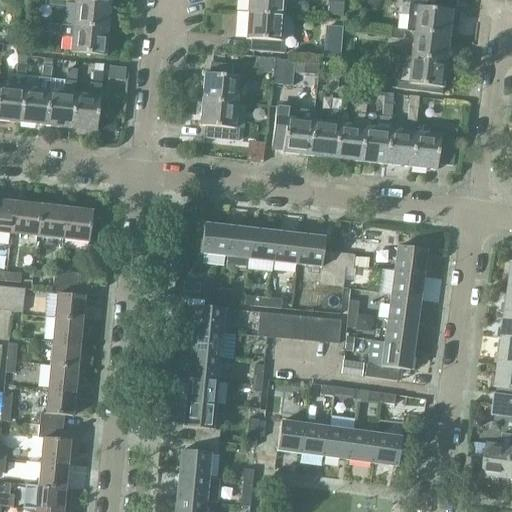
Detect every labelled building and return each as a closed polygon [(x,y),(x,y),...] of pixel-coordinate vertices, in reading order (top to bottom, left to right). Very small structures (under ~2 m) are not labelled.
[(49,0),(49,9),(62,10),(63,1),(50,0),(49,0)] [(283,16),(284,0),(248,0),(248,14),(283,16)] [(412,0),(409,32),(418,33),(418,34),(452,38),(453,32),(459,33),(461,22),(454,21),(456,12),(451,11),(451,0),(412,0)] [(110,7),(75,3),(73,29),(107,32),(110,7)] [(283,16),(248,14),(246,40),(251,40),(281,42),(283,16)] [(47,35),(60,36),(61,26),(48,26),(47,35)] [(107,32),(73,29),(70,55),(105,58),(107,32)] [(391,39),(404,41),(405,31),(392,30),(391,39)] [(449,63),(452,38),(418,34),(415,59),(449,63)] [(251,40),(250,51),(250,52),(285,54),(286,42),(281,42),(251,40)] [(415,59),(390,55),(388,64),(400,66),(400,69),(413,71),(412,85),(446,89),(449,63),(415,59)] [(239,78),(239,79),(244,79),(245,67),(211,64),(209,75),(239,78)] [(15,77),(24,79),(25,66),(16,65),(15,77)] [(92,86),(101,86),(103,67),(94,66),(92,86)] [(40,80),(50,81),(51,68),(42,68),(40,80)] [(48,93),(44,128),(70,131),(74,96),(77,71),(68,70),(66,82),(64,82),(62,95),(48,93)] [(204,75),(202,101),(237,104),(239,79),(239,78),(209,75),(204,75)] [(0,122),(19,125),(23,90),(0,87),(0,122)] [(44,128),(48,93),(23,90),(19,125),(44,128)] [(74,96),(70,131),(96,134),(100,99),(74,96)] [(237,104),(202,101),(200,127),(204,128),(234,130),(237,104)] [(313,123),(309,157),(334,160),(338,126),(341,102),(332,101),(330,113),(327,113),(326,124),(313,123)] [(338,126),(334,160),(360,163),(363,128),(366,103),(354,102),(352,127),(338,126)] [(377,130),(363,128),(360,163),(385,166),(389,131),(391,108),(382,107),(381,119),(378,119),(377,130)] [(283,155),(309,157),(314,112),(276,108),(275,114),(272,148),(283,150),(283,155)] [(407,121),(416,122),(417,109),(408,108),(407,121)] [(234,130),(204,128),(203,139),(238,142),(239,130),(234,130)] [(410,169),(436,172),(437,166),(453,168),(457,131),(429,128),(428,136),(414,134),(410,169)] [(385,166),(410,169),(414,134),(389,131),(385,166)] [(246,162),(262,164),(264,145),(249,143),(246,162)] [(0,233),(12,235),(15,205),(0,202),(0,233)] [(41,207),(15,205),(12,235),(37,238),(41,207)] [(37,238),(63,241),(67,210),(41,207),(37,238)] [(67,210),(63,241),(89,244),(93,213),(67,210)] [(225,257),(228,228),(204,225),(200,254),(225,257)] [(225,257),(249,260),(252,231),(228,228),(225,257)] [(252,231),(249,260),(273,263),(276,234),(252,231)] [(273,263),(296,266),(300,237),(276,234),(273,263)] [(296,266),(320,269),(321,269),(323,252),(324,240),(300,237),(296,266)] [(397,248),(394,272),(423,276),(426,252),(397,248)] [(319,285),(330,286),(334,254),(323,252),(321,269),(320,269),(319,285)] [(345,269),(347,255),(334,254),(330,286),(343,288),(345,269)] [(347,255),(345,269),(353,270),(355,256),(347,255)] [(54,283),(66,284),(67,274),(55,272),(54,283)] [(423,276),(394,272),(391,296),(420,300),(423,276)] [(20,276),(6,274),(5,283),(19,284),(20,276)] [(66,284),(78,285),(79,275),(67,274),(66,284)] [(78,285),(66,284),(54,283),(53,296),(58,296),(58,295),(77,297),(78,285)] [(2,288),(0,302),(0,311),(11,313),(12,301),(14,289),(2,288)] [(209,297),(221,298),(222,289),(210,288),(209,297)] [(14,289),(12,301),(24,302),(25,290),(14,289)] [(234,290),(222,289),(221,298),(233,299),(234,290)] [(506,314),(511,314),(511,289),(510,289),(508,305),(503,304),(502,313),(506,314)] [(58,296),(55,320),(82,322),(84,298),(77,297),(58,295),(58,296)] [(391,296),(387,320),(416,324),(420,300),(391,296)] [(221,298),(209,297),(208,309),(224,311),(232,312),(233,299),(221,298)] [(254,308),(267,309),(268,299),(255,298),(254,308)] [(268,299),(267,309),(280,311),(281,301),(268,299)] [(12,301),(11,313),(23,314),(24,302),(12,301)] [(347,315),(357,316),(358,302),(349,302),(347,315)] [(195,308),(193,332),(222,335),(224,311),(208,309),(195,308)] [(259,314),(258,326),(267,327),(268,315),(259,314)] [(498,338),(503,339),(511,339),(511,314),(506,314),(504,329),(499,329),(498,338)] [(266,339),(278,340),(280,316),(268,315),(267,327),(266,339)] [(347,315),(346,328),(356,329),(357,316),(347,315)] [(280,316),(278,340),(290,341),(292,317),(280,316)] [(290,341),(302,342),(304,318),(292,317),(290,341)] [(316,319),(304,318),(302,342),(314,343),(316,319)] [(314,343),(326,344),(328,320),(316,319),(314,343)] [(53,343),(80,346),(82,322),(55,320),(53,343)] [(328,320),(326,344),(338,345),(340,322),(328,320)] [(387,320),(384,344),(413,347),(416,324),(387,320)] [(257,338),(266,339),(267,327),(258,326),(257,338)] [(190,356),(219,359),(222,335),(193,332),(190,356)] [(495,362),(500,363),(511,364),(511,339),(503,339),(501,354),(496,353),(495,362)] [(53,343),(50,367),(77,370),(80,346),(53,343)] [(384,344),(381,368),(399,370),(410,372),(413,347),(384,344)] [(8,346),(5,374),(14,375),(15,364),(20,364),(21,354),(16,354),(17,346),(16,346),(8,346)] [(190,356),(188,380),(217,383),(219,359),(190,356)] [(511,364),(500,363),(497,379),(493,378),(491,388),(495,390),(499,390),(511,392),(511,364)] [(254,366),(252,380),(262,381),(263,368),(254,366)] [(365,378),(397,383),(399,370),(381,368),(366,366),(365,378)] [(48,391),(75,394),(77,370),(50,367),(48,391)] [(188,380),(186,404),(215,407),(217,383),(188,380)] [(252,380),(251,394),(261,395),(262,381),(252,380)] [(320,396),(333,398),(334,389),(321,387),(320,396)] [(334,389),(333,398),(347,400),(348,391),(334,389)] [(511,392),(499,390),(495,390),(494,398),(511,400),(511,392)] [(46,415),(64,417),(72,418),(75,394),(48,391),(46,415)] [(367,403),(381,405),(382,395),(368,393),(367,403)] [(3,394),(1,408),(10,409),(12,395),(3,394)] [(382,395),(381,405),(395,406),(396,397),(382,395)] [(493,408),(511,411),(511,400),(494,398),(493,408)] [(215,407),(186,404),(183,428),(196,430),(212,431),(215,407)] [(10,409),(1,408),(0,421),(0,422),(9,424),(10,409)] [(64,417),(46,415),(41,414),(39,427),(63,429),(64,417)] [(248,420),(247,433),(257,434),(258,421),(248,420)] [(277,452),(301,455),(305,426),(281,423),(277,452)] [(329,429),(305,426),(301,455),(325,458),(329,429)] [(43,439),(62,441),(63,429),(39,427),(38,439),(43,440),(43,439)] [(349,462),(353,433),(329,429),(325,458),(349,462)] [(194,441),(218,444),(220,432),(212,431),(196,430),(194,441)] [(247,433),(246,447),(255,448),(257,434),(247,433)] [(373,465),(377,436),(353,433),(349,462),(373,465)] [(377,436),(373,465),(397,468),(401,439),(377,436)] [(43,440),(41,463),(67,466),(70,442),(62,441),(43,439),(43,440)] [(210,455),(217,456),(218,444),(194,441),(193,453),(210,455)] [(510,480),(511,462),(511,447),(489,444),(484,477),(501,479),(500,484),(510,485),(510,480)] [(208,479),(210,455),(193,453),(181,452),(179,476),(208,479)] [(41,463),(38,487),(65,490),(67,466),(41,463)] [(243,470),(242,483),(251,483),(253,471),(243,470)] [(179,476),(176,500),(205,503),(208,479),(179,476)] [(242,483),(240,497),(250,498),(251,483),(242,483)] [(38,487),(36,511),(44,511),(62,511),(65,490),(38,487)] [(204,511),(205,503),(176,500),(175,511),(204,511)]
